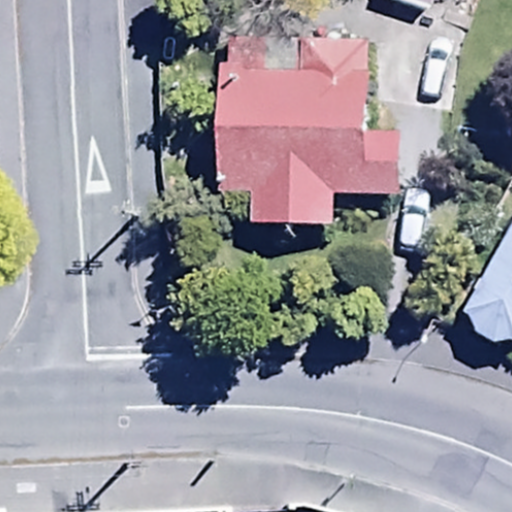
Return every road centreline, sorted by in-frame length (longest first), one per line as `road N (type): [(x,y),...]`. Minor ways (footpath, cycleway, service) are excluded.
road 1 (unclassified): [(511,473),(316,405),(86,407)]
road 2 (residential): [(86,407),(65,0)]
